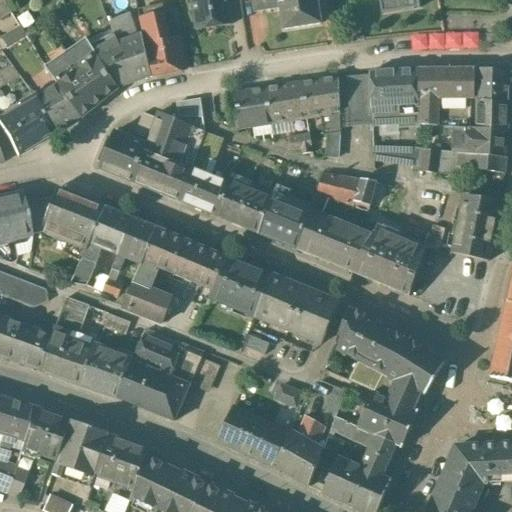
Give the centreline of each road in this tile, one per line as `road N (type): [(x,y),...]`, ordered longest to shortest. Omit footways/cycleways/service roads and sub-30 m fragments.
road 1 (residential): [(511,59),(482,47),(203,78),(137,98),(111,117),(80,172)]
road 2 (residential): [(80,172),(351,285),(466,354)]
road 3 (secondary): [(0,377),(174,437),(322,511)]
road 4 (residential): [(394,511),(466,354)]
